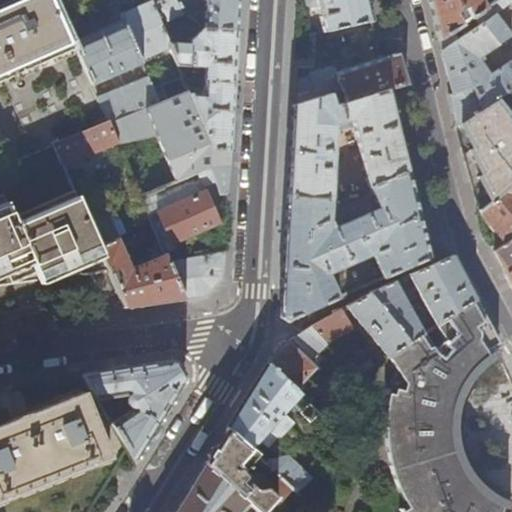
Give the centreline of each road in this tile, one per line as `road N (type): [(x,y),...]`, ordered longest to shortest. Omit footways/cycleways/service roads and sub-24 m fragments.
road 1 (residential): [(403,0),(461,240),(511,333)]
road 2 (residential): [(270,0),(252,291),(240,342)]
road 3 (residential): [(240,342),(201,335),(0,362)]
road 4 (residential): [(137,511),(240,342)]
